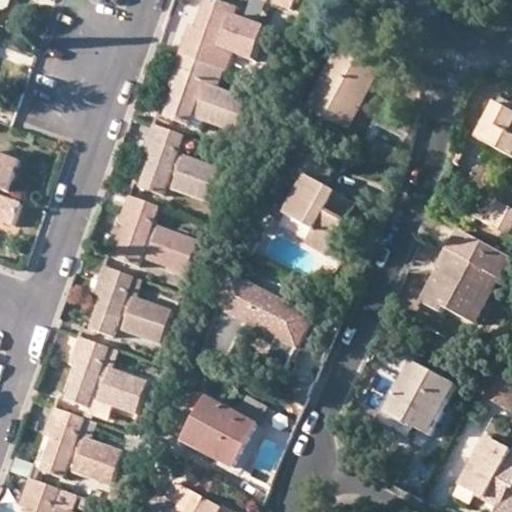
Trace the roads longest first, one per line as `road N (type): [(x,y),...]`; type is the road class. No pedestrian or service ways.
road 1 (residential): [(454,18),(427,173),(355,335),(312,459)]
road 2 (residential): [(35,318),(115,84)]
